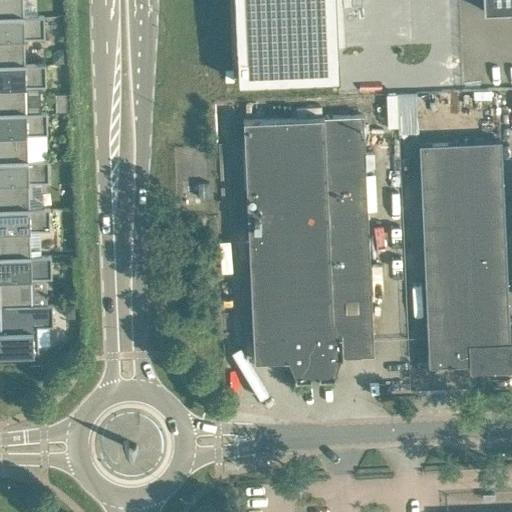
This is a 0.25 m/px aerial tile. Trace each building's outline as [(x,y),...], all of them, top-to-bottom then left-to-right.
[(0,0),(0,15),(23,15),(22,0),(0,0)] [(233,0),(237,80),(339,75),(335,0),(233,0)] [(511,0),(482,0),(483,10),(511,8),(511,0)] [(0,64),(25,63),(24,37),(44,37),(44,15),(23,15),(0,15),(0,64)] [(57,49),(52,55),(53,62),(65,62),(64,49),(57,49)] [(0,112),(26,111),(25,85),(46,85),(45,63),(25,63),(0,64),(0,112)] [(418,130),(416,90),(394,91),(395,131),(418,130)] [(67,93),(56,93),(56,110),(68,110),(69,110),(69,93),(67,93)] [(0,160),(48,159),(47,133),(47,111),(26,111),(0,112),(0,160)] [(340,355),(374,354),(362,114),(243,119),(254,359),(288,358),(294,373),(294,377),(311,376),(311,373),(318,373),(318,376),(334,375),(334,372),(340,355)] [(469,369),(511,367),(511,339),(509,340),(501,139),(419,142),(429,363),(469,362),(469,369)] [(0,208),(29,207),(28,181),(49,181),(48,159),(0,160),(0,208)] [(209,181),(197,182),(198,196),(200,196),(209,196),(209,181)] [(0,256),(30,255),(30,229),(50,228),(49,206),(29,207),(0,208),(0,256)] [(0,304),(47,303),(46,277),(51,276),(51,254),(30,255),(0,256),(0,304)] [(47,303),(0,304),(0,353),(38,353),(37,325),(53,324),(52,302),(47,303)] [(75,304),(61,304),(62,312),(67,317),(75,317),(75,304)]
